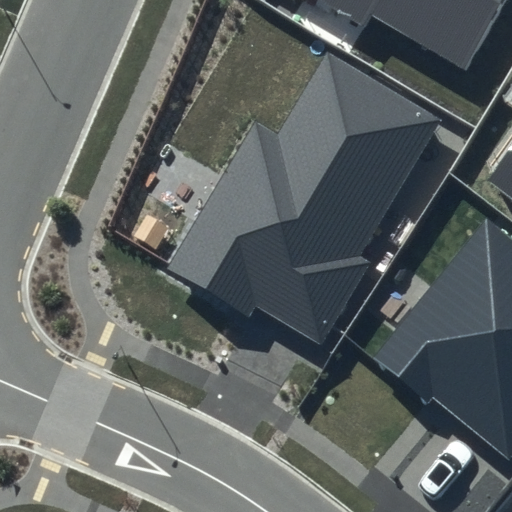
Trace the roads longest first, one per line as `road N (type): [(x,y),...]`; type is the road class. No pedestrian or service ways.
road 1 (residential): [(260,511),(210,475),(0,378)]
road 2 (residential): [(0,199),(83,0)]
